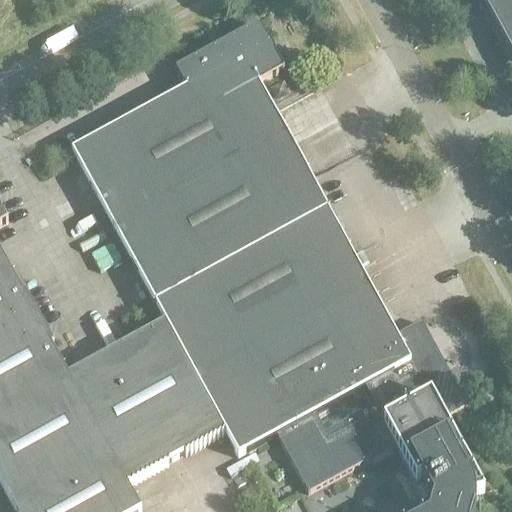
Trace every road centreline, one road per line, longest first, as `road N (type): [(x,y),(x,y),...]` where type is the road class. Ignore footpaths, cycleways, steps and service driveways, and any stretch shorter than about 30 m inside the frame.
road 1 (unclassified): [(511,261),(368,0)]
road 2 (tertiary): [(164,0),(0,92)]
road 3 (unknown): [(511,115),(447,0)]
